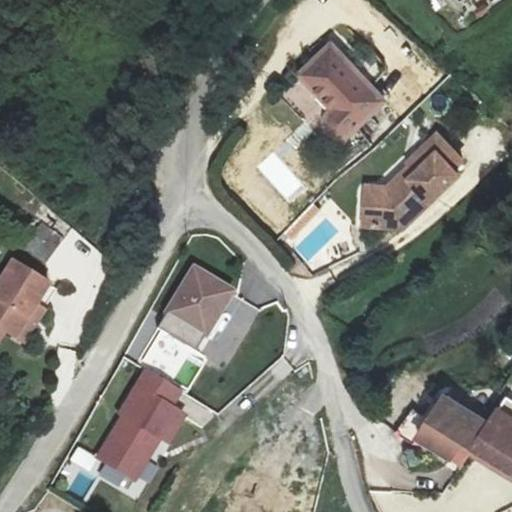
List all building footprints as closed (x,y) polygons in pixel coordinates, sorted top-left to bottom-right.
[(385,101),(329,45),(299,76),(333,109),(332,115),(333,120),(347,132),(353,132),(385,101)] [(433,134),(404,162),(407,165),(385,186),(365,186),(363,227),(371,227),(396,229),(454,173),(449,168),(458,160),(433,134)] [(19,244),(45,263),(63,237),(35,218),(19,244)] [(0,278),(0,336),(5,328),(25,341),(45,310),(37,304),(50,283),(12,259),(0,278)] [(160,326),(196,347),(231,290),(195,269),(160,326)] [(124,416),(100,456),(136,478),(161,436),(169,441),(185,414),(172,407),(181,392),(145,371),(120,413),(124,416)] [(511,480),(511,407),(502,401),(487,425),(442,397),(416,438),(461,465),(469,453),(511,480)] [(238,462),(226,510),(236,511),(285,511),(294,476),(238,462)] [(293,475),(289,511),(307,511),(312,469),(288,467),(287,474),(293,475)]
